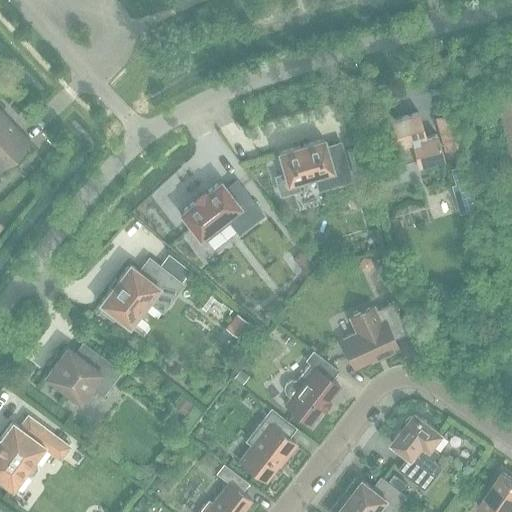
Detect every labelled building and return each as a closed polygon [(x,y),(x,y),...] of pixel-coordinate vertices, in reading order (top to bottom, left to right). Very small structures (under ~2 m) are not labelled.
[(0,114),(0,166),(2,169),(28,144),(0,114)] [(389,122),(396,146),(393,147),(398,166),(416,161),(418,167),(443,160),(436,136),(425,139),(419,114),(389,122)] [(454,114),(435,120),(444,150),(463,145),(454,114)] [(324,138),(278,152),(285,173),(275,176),(280,194),(298,189),(296,181),(315,175),(319,189),(351,179),(340,142),(326,146),(324,138)] [(236,180),(226,187),(221,180),(205,192),(204,190),(194,198),(195,200),(179,212),(199,237),(203,235),(206,239),(219,229),(215,225),(226,216),(239,232),(263,214),(236,180)] [(182,284),(149,258),(139,270),(129,263),(99,302),(104,306),(102,309),(112,318),(115,315),(129,325),(149,300),(162,310),(182,284)] [(396,300),(375,309),(374,306),(349,317),(356,332),(341,338),(354,367),(374,359),(374,361),(399,349),(393,339),(405,333),(405,332),(396,300)] [(92,365),(67,346),(46,375),(80,401),(90,386),(103,395),(121,370),(100,354),(92,365)] [(338,369),(312,350),(305,359),(313,366),(300,383),(296,380),(290,380),(286,382),(284,388),(285,393),(290,396),(284,404),(310,424),(322,409),(323,411),(331,401),(329,400),(340,386),(330,379),(338,369)] [(295,427),(271,408),(246,440),(251,444),(239,460),(266,481),(285,456),(287,457),(297,444),(288,437),(295,427)] [(431,447),(442,433),(424,418),(421,415),(421,416),(416,412),(413,415),(409,416),(405,421),(406,425),(393,442),(410,455),(400,468),(425,487),(441,466),(432,459),(438,452),(431,447)] [(0,479),(12,488),(24,472),(28,475),(33,474),(37,468),(36,463),(33,460),(43,446),(60,458),(69,446),(28,415),(19,426),(12,421),(0,437),(0,479)] [(223,463),(216,472),(228,482),(212,502),(208,499),(198,511),(242,511),(252,500),(241,492),(249,482),(223,463)] [(511,508),(511,477),(502,470),(478,506),(487,511),(511,511),(511,509),(511,508)] [(363,480),(338,511),(376,511),(380,507),(386,511),(393,511),(407,495),(383,477),(374,488),(363,480)]
